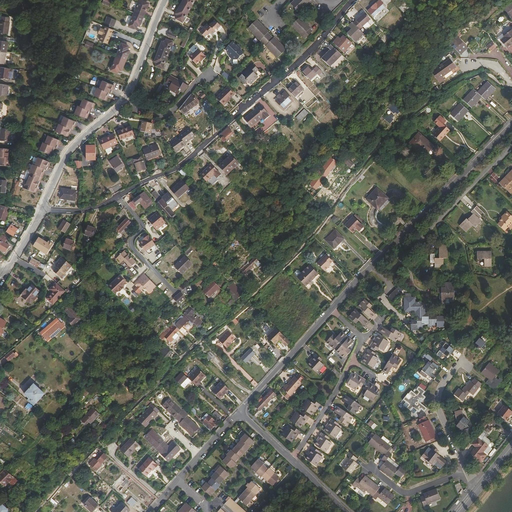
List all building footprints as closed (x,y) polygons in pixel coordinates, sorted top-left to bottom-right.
[(139,0),(134,12),(144,16),(148,6),(145,5),(147,2),(142,0),(139,0)] [(183,0),(181,4),(190,9),(195,0),(183,0)] [(295,0),(292,4),(300,12),(311,1),(310,0),(295,0)] [(379,0),(368,10),(373,16),(385,6),(379,0)] [(190,9),(181,4),(175,13),(178,15),(176,18),(182,22),(190,9)] [(140,26),(144,16),(134,12),(129,26),(135,29),(137,25),(140,26)] [(502,12),(493,19),(499,25),(507,18),(502,12)] [(10,16),(2,15),(1,20),(1,19),(0,23),(0,31),(8,32),(8,30),(9,23),(10,16)] [(117,19),(108,16),(105,23),(114,27),(117,19)] [(301,17),(293,25),(306,38),(313,32),(311,29),(312,28),(301,17)] [(352,22),(358,28),(363,23),(356,17),(352,22)] [(205,27),(201,31),(205,35),(207,33),(208,34),(211,32),(213,34),(216,30),(215,29),(217,27),(218,28),(222,25),(216,19),(210,25),(208,22),(204,26),(205,27)] [(257,20),(249,28),(279,58),(287,50),(275,38),(274,38),(269,33),(269,32),(257,20)] [(364,33),(358,28),(352,22),(348,26),(351,29),(360,38),(364,33)] [(472,26),(469,29),(475,36),(478,33),(472,26)] [(98,34),(101,36),(99,42),(107,46),(114,31),(106,27),(104,30),(101,28),(98,34)] [(356,41),(360,38),(351,29),(347,33),(356,41)] [(504,36),(499,40),(506,48),(511,42),(511,31),(510,29),(503,35),(504,36)] [(498,41),(499,40),(504,36),(503,35),(501,32),(495,38),(498,41)] [(339,40),(337,37),(332,41),(343,52),(352,43),(343,35),(341,38),(339,40)] [(467,46),(456,35),(451,39),(454,42),(452,45),(459,53),(467,46)] [(8,41),(0,39),(0,49),(7,51),(8,41)] [(162,41),(158,51),(168,55),(173,41),(166,39),(165,42),(162,41)] [(234,43),(230,40),(223,47),(227,51),(226,52),(226,53),(227,54),(231,57),(235,58),(241,53),(241,50),(240,50),(239,49),(239,47),(239,46),(235,42),(234,43)] [(330,49),(327,52),(327,53),(326,53),(325,52),(324,54),(324,55),(321,58),(330,66),(332,63),(333,63),(341,55),(325,40),(321,43),(324,45),(327,47),(330,49)] [(496,46),(492,41),(486,45),(490,50),(496,46)] [(116,57),(125,61),(130,51),(127,49),(128,46),(122,43),(116,57)] [(196,63),(200,60),(202,58),(203,59),(206,56),(198,48),(190,56),(196,63)] [(168,55),(158,51),(154,61),(158,62),(156,66),(163,68),(168,55)] [(122,70),(125,61),(116,57),(110,70),(117,72),(119,69),(122,70)] [(432,73),(441,84),(460,69),(454,61),(453,62),(450,58),(432,73)] [(247,87),(262,73),(253,62),(238,76),(247,87)] [(309,65),(302,72),(307,78),(308,77),(311,80),(317,74),(313,69),(309,65)] [(316,65),(313,69),(317,74),(318,74),(322,71),(316,65)] [(179,79),(170,74),(166,81),(171,84),(169,87),(173,90),(174,89),(179,92),(180,90),(181,88),(185,90),(189,85),(179,79)] [(313,84),(307,78),(304,81),(309,87),(313,84)] [(100,88),(110,93),(112,93),(113,90),(112,90),(111,89),(112,87),(113,88),(114,85),(103,80),(100,88)] [(297,81),(288,89),(295,97),(304,88),(297,81)] [(488,81),(477,92),(481,95),(485,99),(495,88),(488,81)] [(227,86),(216,97),(223,105),(235,94),(227,86)] [(108,96),(110,93),(100,88),(97,87),(94,95),(106,100),(107,97),(106,97),(106,95),(108,96)] [(311,99),(313,101),(317,98),(308,88),(298,97),(305,105),(311,99)] [(473,88),(463,99),(471,106),(481,95),(477,92),(473,88)] [(191,93),(198,102),(200,101),(192,92),(191,93)] [(285,92),(281,96),(279,98),(276,101),(285,110),(291,105),(290,104),(293,101),(285,92)] [(186,111),(198,102),(191,93),(179,107),(184,113),(186,111)] [(80,106),(90,110),(93,111),(94,107),(93,107),(92,107),(92,105),(94,106),(95,103),(84,98),(80,106)] [(460,102),(450,112),(458,120),(468,109),(460,102)] [(89,113),(90,110),(80,106),(78,105),(75,113),(86,117),(87,115),(86,114),(87,113),(88,113),(89,113)] [(261,105),(244,118),(251,126),(262,117),(264,120),(270,116),(261,105)] [(298,116),(301,120),(308,113),(305,109),(298,116)] [(380,113),(390,122),(393,118),(392,117),(393,114),(391,112),(389,115),(385,111),(383,113),(382,112),(380,113)] [(440,126),(440,127),(446,133),(450,129),(443,123),(446,120),(440,114),(434,121),(440,126)] [(64,116),(61,124),(71,128),(72,128),(73,125),(72,125),(73,124),(74,124),(75,124),(76,121),(64,116)] [(149,132),(151,122),(142,120),(141,124),(140,129),(140,130),(149,132)] [(71,128),(61,124),(59,123),(56,130),(67,135),(68,132),(67,132),(68,130),(69,131),(70,131),(71,128)] [(134,135),(133,133),(131,126),(118,131),(121,140),(134,135)] [(11,140),(12,128),(2,127),(0,139),(11,140)] [(223,136),(220,138),(224,142),(233,133),(228,127),(221,134),(223,136)] [(446,133),(440,127),(434,133),(440,139),(446,133)] [(189,128),(178,135),(180,137),(170,144),(176,151),(185,145),(184,144),(194,136),(189,128)] [(419,131),(408,143),(415,150),(421,143),(429,150),(434,145),(419,131)] [(45,143),(55,147),(57,148),(59,145),(58,144),(57,144),(57,142),(59,143),(60,140),(48,135),(45,143)] [(104,151),(118,144),(113,135),(105,138),(106,140),(100,142),(104,151)] [(54,151),(55,147),(45,143),(43,142),(40,150),(51,155),(52,152),(51,152),(52,150),(53,151),(54,151)] [(146,158),(160,153),(156,143),(142,148),(146,158)] [(86,160),(95,160),(95,146),(86,146),(86,160)] [(0,147),(0,155),(10,157),(11,148),(0,147)] [(12,157),(10,157),(0,155),(0,159),(1,159),(1,161),(0,161),(0,164),(11,165),(12,157)] [(240,163),(233,155),(226,161),(234,169),(240,163)] [(344,155),(340,159),(349,167),(353,163),(344,155)] [(333,156),(315,177),(317,179),(328,168),(326,167),(328,164),(332,167),(338,161),(333,156)] [(38,157),(35,165),(46,169),(48,170),(49,167),(48,166),(47,166),(48,165),(49,165),(50,162),(38,157)] [(116,157),(109,162),(116,172),(120,170),(119,168),(123,166),(116,157)] [(138,172),(146,169),(143,161),(136,164),(138,172)] [(234,169),(226,161),(220,167),(228,175),(234,169)] [(33,164),(30,172),(42,177),(43,174),(42,173),(42,172),(43,172),(44,173),(46,169),(35,165),(33,164)] [(201,174),(208,181),(215,174),(218,178),(222,174),(212,164),(201,174)] [(449,166),(443,172),(449,179),(455,173),(449,166)] [(503,178),(498,184),(503,189),(504,188),(510,194),(511,191),(511,171),(507,177),(508,178),(506,180),(503,178)] [(27,180),(39,185),(41,182),(40,181),(38,181),(39,179),(40,180),(42,177),(30,172),(27,180)] [(315,181),(313,179),(306,187),(308,188),(309,187),(310,187),(315,181)] [(38,188),(39,185),(27,180),(24,188),(35,192),(36,189),(35,189),(36,188),(37,188),(38,188)] [(190,188),(183,180),(172,190),(179,198),(190,188)] [(111,188),(114,194),(123,189),(120,183),(111,188)] [(169,193),(163,185),(157,190),(163,198),(169,193)] [(377,187),(367,198),(378,208),(388,197),(377,187)] [(59,199),(65,200),(66,194),(69,194),(70,190),(60,189),(59,199)] [(66,194),(65,200),(74,201),(75,190),(70,190),(69,194),(66,194)] [(163,198),(157,190),(153,193),(159,200),(164,207),(163,208),(171,217),(176,213),(165,200),(163,198)] [(128,203),(137,213),(145,208),(146,208),(154,202),(145,191),(128,203)] [(9,208),(0,204),(0,217),(6,220),(9,212),(7,211),(9,208)] [(483,214),(475,207),(473,209),(480,217),(483,214)] [(479,218),(480,217),(473,209),(470,212),(472,214),(466,220),(465,219),(458,226),(465,232),(472,226),(474,228),(481,220),(479,218)] [(167,221),(159,211),(149,219),(158,229),(167,221)] [(511,218),(506,212),(503,215),(503,216),(501,218),(498,221),(499,222),(496,225),(503,231),(511,223),(510,222),(511,220),(511,218)] [(353,215),(344,224),(353,232),(356,228),(359,231),(364,226),(353,215)] [(127,218),(116,227),(120,231),(131,222),(127,218)] [(70,224),(63,220),(58,228),(65,233),(70,224)] [(19,229),(13,225),(10,231),(16,235),(19,229)] [(97,229),(89,226),(85,234),(93,238),(97,229)] [(336,229),(326,239),(334,247),(344,238),(336,229)] [(146,251),(156,245),(149,234),(145,237),(146,239),(144,240),(140,242),(146,251)] [(72,236),(68,235),(63,246),(72,250),(72,248),(74,249),(76,246),(73,245),(75,241),(71,240),(72,236)] [(47,242),(39,237),(34,246),(42,251),(47,242)] [(10,246),(2,241),(0,244),(0,247),(6,252),(10,246)] [(434,254),(430,254),(430,263),(434,263),(434,267),(443,267),(443,258),(448,258),(448,245),(439,245),(439,258),(434,258),(434,254)] [(201,254),(206,249),(203,246),(198,250),(201,254)] [(234,262),(243,252),(240,249),(235,255),(232,252),(228,256),(234,262)] [(123,252),(135,264),(137,262),(133,258),(132,258),(131,257),(131,256),(130,255),(129,255),(124,251),(123,252)] [(131,267),(135,264),(123,252),(116,259),(120,263),(124,260),(131,267)] [(490,252),(476,252),(476,259),(483,259),(483,266),(490,266),(490,252)] [(325,253),(316,263),(324,271),(334,261),(325,253)] [(72,266),(62,256),(58,261),(59,262),(56,265),(57,266),(53,270),(62,278),(65,274),(65,273),(72,266)] [(192,263),(185,256),(175,265),(182,273),(192,263)] [(261,263),(255,257),(241,271),(244,274),(255,263),(258,266),(261,263)] [(39,261),(33,258),(30,262),(37,266),(39,261)] [(295,272),(295,274),(306,286),(319,274),(310,264),(302,272),(299,269),(297,269),(295,272)] [(120,275),(108,286),(116,295),(128,284),(120,275)] [(150,292),(157,286),(149,277),(148,276),(145,279),(142,276),(134,283),(141,291),(145,287),(149,291),(150,292)] [(204,289),(210,295),(219,287),(213,281),(204,289)] [(232,281),(230,282),(237,289),(238,288),(232,281)] [(54,304),(66,290),(56,282),(50,288),(53,291),(47,298),(54,304)] [(234,296),(239,291),(237,289),(230,282),(225,287),(234,296)] [(445,289),(437,289),(437,294),(439,294),(439,303),(440,303),(441,303),(441,304),(441,305),(449,305),(448,303),(454,303),(454,294),(456,294),(456,289),(453,289),(453,283),(445,283),(445,289)] [(39,290),(33,284),(28,289),(27,288),(21,294),(32,303),(38,297),(35,295),(39,290)] [(395,289),(387,297),(392,302),(400,294),(395,289)] [(181,291),(175,297),(180,303),(186,297),(181,291)] [(371,305),(363,299),(356,307),(370,319),(374,314),(368,309),(371,305)] [(70,306),(66,310),(72,317),(69,321),(73,325),(80,317),(70,306)] [(354,309),(348,317),(354,323),(358,320),(364,326),(368,321),(354,309)] [(187,310),(184,314),(190,319),(193,323),(197,326),(202,321),(197,316),(195,318),(187,310)] [(436,312),(415,312),(415,315),(416,315),(416,320),(411,320),(411,324),(416,324),(416,328),(424,329),(424,324),(421,324),(421,317),(428,317),(428,324),(427,324),(427,327),(432,327),(432,325),(434,325),(434,322),(436,322),(436,312)] [(183,315),(175,325),(179,329),(188,320),(183,315)] [(65,324),(56,316),(41,332),(49,340),(65,324)] [(179,329),(175,325),(167,333),(165,330),(159,336),(163,339),(166,337),(171,341),(174,338),(172,336),(178,330),(179,329)] [(394,342),(400,333),(392,328),(389,331),(382,327),(379,332),(394,342)] [(278,330),(269,338),(275,344),(280,339),(286,346),(290,342),(278,330)] [(229,331),(219,341),(227,348),(232,343),(231,343),(236,338),(229,331)] [(325,342),(333,349),(345,335),(341,331),(337,336),(337,338),(336,339),(332,335),(325,342)] [(376,339),(375,338),(370,346),(377,351),(379,348),(383,351),(388,342),(379,336),(376,339)] [(476,342),(473,340),(472,341),(476,349),(478,346),(484,350),(486,346),(486,342),(480,337),(476,342)] [(336,351),(344,358),(350,351),(347,348),(352,342),(348,338),(336,351)] [(445,342),(436,354),(440,357),(443,354),(447,357),(450,352),(452,353),(454,351),(453,350),(453,349),(445,342)] [(157,347),(156,349),(168,360),(169,359),(167,357),(171,352),(165,346),(161,350),(157,347)] [(250,348),(241,358),(246,362),(255,353),(250,348)] [(368,348),(363,357),(365,358),(363,361),(373,367),(378,358),(374,355),(376,353),(368,348)] [(16,354),(12,350),(5,356),(9,360),(16,354)] [(310,362),(307,365),(316,373),(323,365),(319,362),(321,360),(314,354),(308,361),(310,362)] [(396,367),(400,359),(391,354),(382,369),(387,373),(392,365),(396,367)] [(427,375),(433,379),(435,376),(430,372),(432,369),(435,371),(437,368),(428,361),(422,370),(425,372),(422,375),(425,378),(427,375)] [(489,363),(481,372),(489,378),(486,382),(494,389),(502,379),(500,377),(498,379),(494,376),(499,370),(489,363)] [(207,375),(199,368),(189,378),(197,386),(207,375)] [(182,371),(175,378),(181,384),(188,377),(182,371)] [(297,372),(282,388),(289,396),(305,380),(297,372)] [(355,376),(352,374),(346,384),(355,389),(357,385),(360,387),(364,379),(356,374),(355,376)] [(475,378),(471,382),(478,387),(481,383),(475,378)] [(230,389),(222,381),(212,391),(220,399),(230,389)] [(375,388),(376,386),(368,381),(363,389),(366,390),(364,394),(373,400),(379,390),(375,388)] [(462,391),(461,390),(459,388),(454,394),(456,396),(462,400),(469,391),(472,394),(478,387),(471,382),(470,381),(462,391)] [(164,383),(158,388),(161,392),(167,386),(164,383)] [(27,400),(34,406),(45,393),(35,384),(30,389),(28,388),(24,391),(26,393),(25,394),(29,397),(27,400)] [(415,410),(418,406),(424,411),(427,408),(418,400),(420,397),(423,400),(425,397),(422,394),(425,391),(419,386),(416,389),(419,392),(416,394),(414,392),(408,398),(406,396),(403,399),(409,405),(407,407),(410,410),(412,407),(415,410)] [(270,390),(256,406),(259,410),(274,394),(270,390)] [(360,405),(345,395),(341,400),(349,405),(346,409),(354,414),(360,405)] [(169,398),(162,405),(174,417),(175,416),(181,410),(169,398)] [(311,402),(307,399),(301,409),(311,415),(313,412),(314,413),(320,404),(312,400),(311,402)] [(150,406),(138,418),(146,426),(158,414),(157,413),(160,410),(152,402),(149,405),(150,406)] [(511,410),(505,405),(498,413),(508,421),(511,416),(511,410)] [(352,416),(337,406),(334,412),(341,417),(339,420),(347,425),(352,416)] [(94,409),(86,423),(91,426),(93,423),(95,424),(102,414),(94,409)] [(181,410),(175,416),(180,422),(187,416),(187,415),(182,409),(181,410)] [(461,410),(454,412),(456,419),(457,419),(459,422),(456,426),(462,430),(464,437),(471,435),(469,428),(468,428),(466,425),(469,421),(463,416),(461,410)] [(215,412),(212,415),(217,421),(221,418),(215,412)] [(300,415),(296,412),(290,421),(300,428),(302,425),(303,426),(309,417),(301,412),(300,415)] [(204,420),(202,422),(210,430),(215,425),(212,422),(214,421),(207,413),(202,418),(204,420)] [(199,428),(187,416),(180,422),(179,423),(191,436),(199,428)] [(326,428),(324,431),(334,437),(340,428),(336,426),(338,423),(330,418),(325,426),(326,428)] [(374,429),(377,425),(370,420),(367,424),(374,429)] [(428,420),(418,424),(425,442),(435,437),(428,420)] [(504,425),(499,429),(506,437),(511,432),(504,425)] [(291,429),(287,426),(281,436),(291,442),(293,439),(294,440),(300,431),(292,427),(291,429)] [(145,437),(156,448),(163,441),(164,440),(152,429),(145,437)] [(317,442),(315,445),(325,451),(330,442),(327,440),(328,438),(321,432),(315,441),(317,442)] [(241,440),(248,446),(250,444),(251,444),(254,441),(244,433),(241,437),(242,438),(240,439),(241,440)] [(108,434),(103,438),(107,442),(111,438),(108,434)] [(368,443),(384,456),(387,452),(391,447),(374,434),(368,443)] [(131,437),(120,448),(128,456),(139,445),(131,437)] [(478,437),(472,444),(476,446),(470,453),(476,459),(480,462),(485,454),(482,452),(480,455),(476,453),(482,446),(485,449),(488,445),(478,437)] [(241,440),(236,446),(244,453),(249,447),(248,446),(241,440)] [(156,448),(161,454),(169,462),(181,449),(173,441),(169,446),(163,441),(156,448)] [(97,446),(84,461),(88,465),(95,457),(102,463),(108,456),(97,446)] [(236,446),(231,451),(238,457),(239,458),(244,453),(236,446)] [(308,456),(306,459),(315,465),(321,456),(317,454),(319,452),(311,446),(306,455),(308,456)] [(425,451),(421,456),(433,465),(436,461),(443,466),(446,461),(436,453),(438,450),(433,446),(427,453),(425,451)] [(231,450),(226,455),(234,463),(237,460),(236,460),(238,457),(231,451),(231,450)] [(357,459),(349,452),(347,455),(350,458),(342,467),(350,474),(358,464),(355,462),(357,459)] [(391,455),(387,452),(384,456),(381,460),(384,463),(379,469),(391,478),(395,473),(397,474),(399,471),(386,461),(391,455)] [(223,460),(222,462),(229,469),(232,466),(233,467),(235,464),(234,463),(226,455),(222,459),(223,460)] [(149,456),(138,468),(146,475),(151,469),(151,468),(152,467),(154,469),(158,464),(149,456)] [(254,468),(257,470),(264,463),(266,460),(262,457),(261,458),(259,457),(253,464),(255,466),(254,468)] [(264,463),(257,470),(262,475),(263,474),(269,467),(264,463)] [(269,467),(263,474),(268,478),(275,471),(270,466),(269,467)] [(220,467),(215,472),(223,479),(224,480),(226,477),(225,476),(228,474),(220,467)] [(0,479),(5,485),(14,477),(5,469),(0,474),(0,479)] [(281,476),(275,471),(268,478),(267,479),(270,482),(271,481),(274,483),(281,476)] [(211,478),(218,485),(223,479),(215,472),(210,477),(211,478)] [(122,482),(117,488),(120,491),(129,480),(123,474),(119,479),(122,482)] [(357,479),(352,485),(355,488),(358,485),(372,496),(379,488),(370,481),(365,476),(361,481),(357,479)] [(211,478),(206,483),(214,491),(219,485),(218,485),(211,478)] [(250,486),(257,493),(260,489),(259,488),(261,486),(253,479),(251,482),(250,481),(248,484),(250,486)] [(202,487),(201,488),(208,495),(211,492),(212,493),(214,491),(206,483),(205,482),(201,486),(202,487)] [(250,486),(245,491),(252,498),(257,493),(250,486)] [(384,489),(377,497),(387,505),(394,496),(384,489)] [(420,497),(423,507),(428,506),(427,504),(440,499),(436,489),(423,494),(424,496),(420,497)] [(241,493),(239,496),(247,503),(252,498),(245,491),(242,494),(241,493)] [(228,499),(226,501),(237,511),(249,511),(230,494),(226,498),(228,499)] [(92,497),(85,504),(92,511),(99,505),(92,497)] [(132,497),(127,501),(132,506),(137,501),(132,497)] [(5,511),(9,507),(2,501),(0,503),(0,511),(5,511)] [(121,502),(112,511),(126,511),(130,509),(121,502)] [(177,511),(195,511),(185,503),(177,511)]
